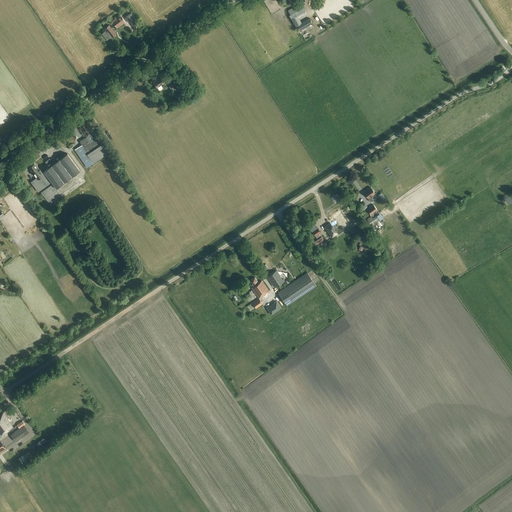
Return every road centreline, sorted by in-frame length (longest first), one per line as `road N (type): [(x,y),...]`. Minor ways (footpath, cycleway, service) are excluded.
road 1 (unclassified): [(160,287),(511,66)]
road 2 (tertiary): [(0,169),(233,0)]
road 3 (track): [(0,387),(160,287)]
